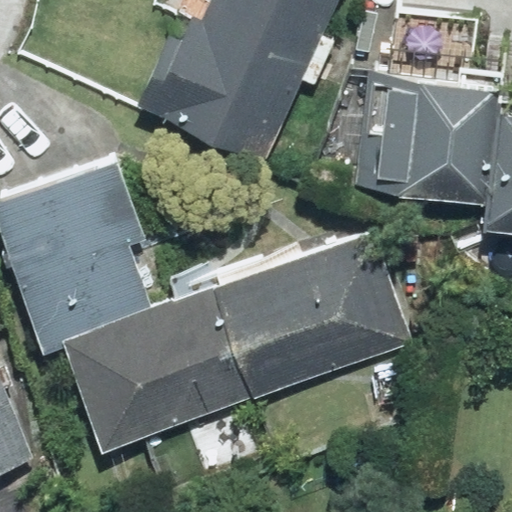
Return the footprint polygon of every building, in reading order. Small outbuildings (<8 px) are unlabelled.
[(148,78),(278,138),(313,62),(324,67),(345,21),(334,16),(341,0),(203,0),(195,20),(178,12),(148,78)] [(511,215),(511,50),(403,41),(396,118),(369,116),(364,173),(497,186),(494,213),(511,215)] [(79,312),(160,285),(140,225),(161,218),(134,133),(5,176),(56,330),(82,321),(79,312)] [(424,329),(386,211),(160,285),(79,312),(82,321),(118,430),(424,329)] [(0,449),(41,434),(0,331),(0,449)]
